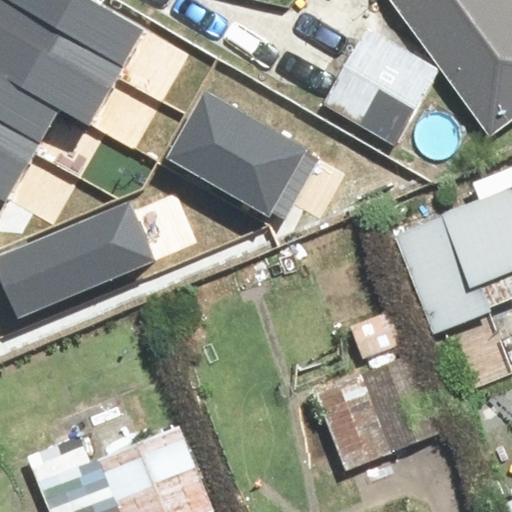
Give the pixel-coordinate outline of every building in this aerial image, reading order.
[(0,185),(25,200),(75,114),(99,128),(157,28),(109,0),(3,0),(2,2),(0,1),(0,185)] [(511,0),(410,0),(509,146),(511,144),(511,0)] [(430,73),(371,32),(325,98),(384,139),(430,73)] [(203,93),(167,154),(298,230),(334,169),(203,93)] [(511,174),(403,219),(449,331),(511,305),(511,174)] [(0,262),(0,265),(18,321),(167,272),(148,214),(0,262)] [(347,333),(363,365),(410,341),(394,309),(347,333)] [(315,404),(347,473),(449,425),(416,356),(315,404)] [(227,511),(189,403),(38,456),(58,511),(227,511)] [(433,511),(426,491),(369,511),(433,511)] [(511,511),(511,502),(502,507),(504,511),(511,511)]
